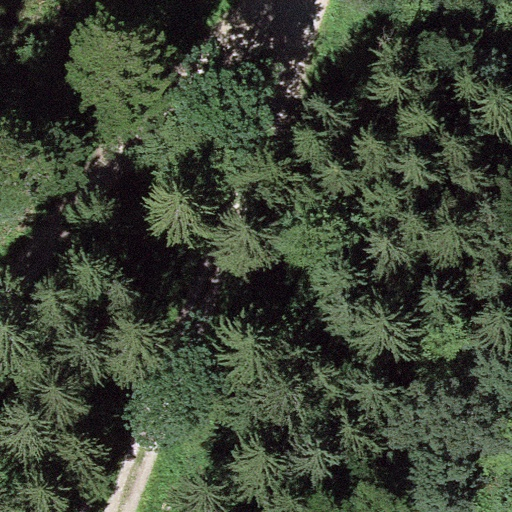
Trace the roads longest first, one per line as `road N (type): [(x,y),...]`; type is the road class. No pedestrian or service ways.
road 1 (track): [(313,0),(121,511)]
road 2 (track): [(261,0),(174,90),(0,298)]
